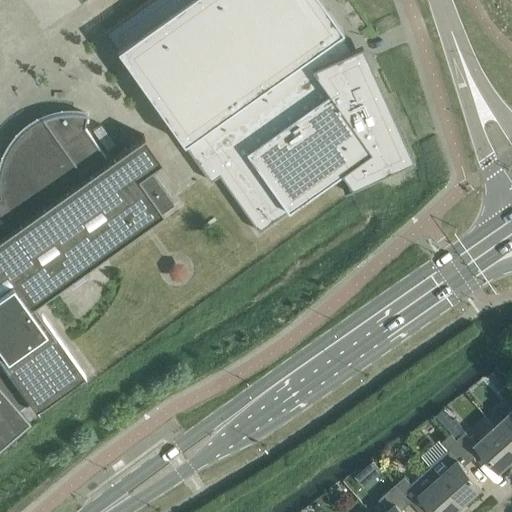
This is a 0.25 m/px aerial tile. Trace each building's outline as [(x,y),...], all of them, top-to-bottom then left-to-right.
[(147,0),(104,31),(211,181),(219,174),(259,231),(342,172),(351,185),(343,189),(344,190),(414,159),(375,73),(372,75),(366,68),(370,65),(370,64),(366,67),(352,48),(340,31),(343,29),(325,3),(322,0),(147,0)] [(0,448),(30,424),(19,408),(30,401),(35,408),(83,375),(34,303),(164,212),(161,207),(172,199),(150,168),(162,160),(144,134),(108,159),(85,126),(87,113),(78,112),(66,112),(54,113),(38,119),(27,127),(15,136),(7,145),(2,153),(0,160),(0,199),(2,206),(4,209),(0,210),(0,448)] [(511,404),(511,410),(496,425),(511,443),(511,386),(508,382),(499,390),(511,404)] [(455,418),(447,426),(451,431),(457,438),(466,430),(455,418)] [(500,469),(511,457),(511,443),(496,425),(477,442),(466,430),(457,438),(473,456),(473,457),(482,449),(500,469)] [(463,501),(482,484),(465,464),(473,456),(451,431),(442,439),(449,448),(430,464),(431,465),(463,501)] [(375,460),(357,476),(366,486),(384,470),(375,460)] [(405,475),(396,483),(403,490),(411,500),(419,508),(427,501),(437,511),(451,511),(463,501),(440,475),(431,465),(412,482),(405,475)] [(389,509),(385,511),(405,511),(402,508),(411,500),(403,490),(396,483),(379,498),(389,509)]
